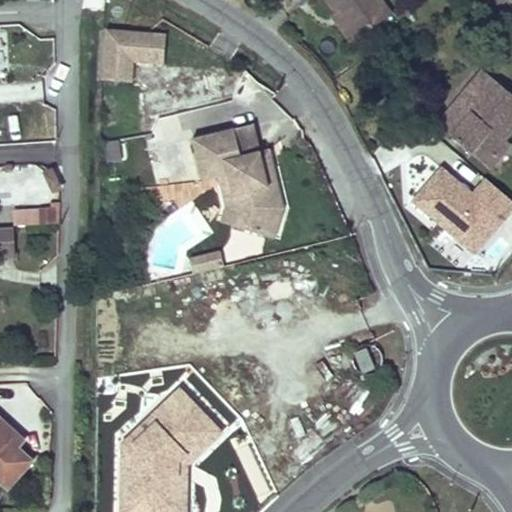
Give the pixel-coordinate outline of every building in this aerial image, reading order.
[(321,0),(332,15),(353,42),(388,15),(377,0),(321,0)] [(328,18),(348,45),(353,42),(332,15),(328,18)] [(165,23),(105,19),(102,69),(132,71),(133,51),(163,53),(165,23)] [(511,129),(511,95),(483,70),(463,94),(478,107),(452,138),(488,169),(510,144),(504,139),(511,129)] [(275,205),(263,151),(242,157),(233,125),(192,136),(203,178),(228,171),(237,203),(231,219),(265,232),(275,205)] [(286,207),(272,149),(263,151),(275,205),(265,232),(275,235),(286,207)] [(470,191),(441,165),(413,201),(475,257),(511,210),(511,199),(482,176),(470,191)] [(57,210),(13,210),(14,227),(57,227),(57,210)] [(511,215),(480,257),(495,269),(511,246),(511,215)] [(13,227),(0,227),(0,256),(15,255),(13,227)] [(196,253),(200,270),(220,265),(216,249),(196,253)] [(185,257),(188,273),(200,270),(196,253),(185,257)] [(126,304),(155,300),(154,288),(124,293),(126,304)] [(166,322),(168,336),(199,333),(198,318),(166,322)] [(362,375),(375,369),(367,349),(354,354),(362,375)] [(215,422),(178,385),(139,423),(144,428),(133,439),(131,511),(163,511),(164,495),(177,495),(178,459),(215,422)] [(10,445),(22,432),(0,412),(0,473),(13,485),(37,457),(22,445),(17,451),(10,445)] [(17,451),(22,445),(28,437),(22,432),(10,445),(17,451)]
